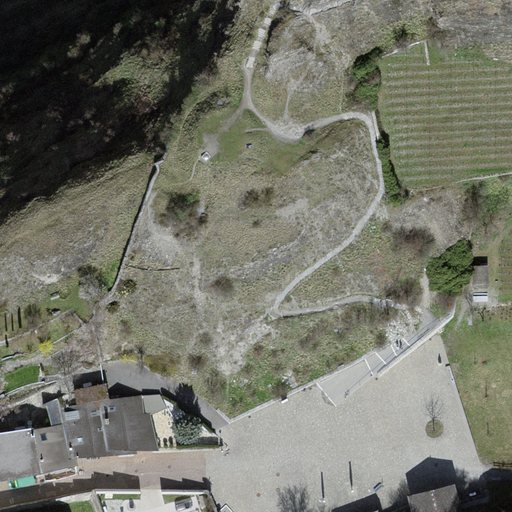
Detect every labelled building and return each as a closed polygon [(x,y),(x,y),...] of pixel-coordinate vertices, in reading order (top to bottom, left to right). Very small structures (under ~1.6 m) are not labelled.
[(111,400),(106,382),(74,388),(59,398),(45,403),(51,426),(64,424),(62,409),(85,405),(111,400)] [(85,405),(95,457),(137,454),(137,451),(159,451),(150,414),(144,413),(142,396),(111,400),(85,405)] [(34,429),(42,474),(80,466),(79,458),(95,457),(85,405),(62,409),(64,424),(51,426),(34,429)] [(0,482),(42,474),(34,429),(0,433),(0,482)] [(456,485),(407,496),(410,511),(462,511),(460,500),(456,485)]
